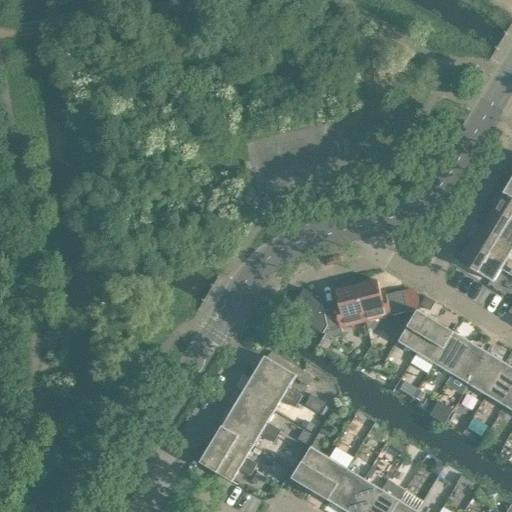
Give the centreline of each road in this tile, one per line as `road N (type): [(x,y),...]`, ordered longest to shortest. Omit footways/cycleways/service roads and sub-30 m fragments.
road 1 (tertiary): [(140,459),(269,260),(370,224)]
road 2 (tertiary): [(370,224),(433,197),(499,92)]
road 3 (residential): [(511,150),(428,283)]
road 4 (residential): [(249,351),(172,479)]
